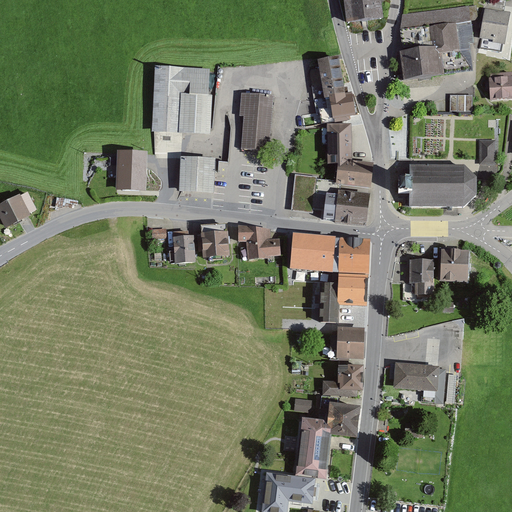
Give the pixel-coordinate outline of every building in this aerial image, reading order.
[(379,18),(377,0),(343,0),(346,23),(348,23),(348,22),(378,19),(380,19),(379,18)] [(466,42),(471,41),(468,21),(476,20),(474,6),(467,7),(402,15),(399,32),(401,48),(418,46),(418,52),(438,49),(441,75),(470,71),(466,42)] [(500,44),(501,41),(506,16),(500,15),(485,12),(480,37),(492,39),(491,43),(500,44)] [(400,80),(441,75),(438,49),(418,52),(396,55),(400,80)] [(274,79),(295,79),(295,60),(275,59),(274,79)] [(328,98),(342,96),(336,60),(318,63),(321,84),(310,86),(313,101),(324,99),(328,98)] [(152,131),(206,132),(208,71),(155,69),(154,79),(152,131)] [(489,100),(511,99),(511,83),(511,74),(510,74),(488,75),(489,100)] [(452,91),(452,109),(474,109),(475,91),(452,91)] [(239,150),(267,152),(272,97),(240,94),(239,100),(243,101),(239,150)] [(350,116),(352,116),(348,94),(342,96),(328,98),(324,99),(313,101),(315,113),(321,113),(322,124),(346,119),(345,117),(350,116)] [(339,164),(349,163),(348,126),(327,127),(328,164),(339,164)] [(493,160),(493,142),(479,142),(479,160),(493,160)] [(142,174),(142,155),(142,154),(117,154),(117,168),(122,168),(121,190),(137,191),(138,174),(142,174)] [(180,191),(210,192),(211,162),(181,160),(180,191)] [(338,185),(367,188),(369,165),(353,163),(349,163),(339,164),(338,170),(337,169),(336,184),(338,185)] [(462,208),(474,197),(474,180),(462,168),(409,168),(408,180),(397,180),(397,194),(408,195),(408,207),(462,208)] [(321,222),(363,226),(366,197),(337,194),(338,185),(336,184),(315,182),(316,178),(296,176),(292,211),(312,213),(313,208),(322,209),(321,222)] [(26,215),(34,210),(25,194),(17,198),(0,206),(0,217),(4,226),(26,215)] [(226,256),(225,234),(224,226),(200,228),(201,242),(197,242),(197,252),(202,251),(202,258),(226,256)] [(270,257),(278,256),(277,241),(268,242),(268,238),(268,231),(237,227),(238,242),(247,242),(247,259),(266,257),(266,256),(270,255),(270,257)] [(174,263),(193,262),(191,238),(186,238),(186,233),(172,234),(174,263)] [(361,274),(365,274),(368,241),(293,233),(291,269),(306,271),(338,273),(361,274)] [(437,280),(464,282),(465,256),(451,255),(451,250),(443,250),(439,250),(437,280)] [(431,285),(432,263),(409,263),(409,284),(414,284),(414,295),(431,295),(431,285)] [(337,306),(363,307),(365,277),(360,277),(361,274),(338,273),(338,276),(338,284),(337,306)] [(336,323),(337,306),(338,284),(322,284),(321,322),(336,323)] [(337,357),(361,358),(362,332),(337,331),(337,336),(330,336),(329,360),(337,360),(337,357)] [(496,350),(495,333),(479,333),(479,350),(496,350)] [(420,402),(441,404),(443,371),(436,370),(436,369),(389,366),(388,379),(395,379),(394,387),(422,389),(421,397),(420,397),(420,402)] [(355,390),(359,390),(360,368),(337,367),(337,378),(340,378),(340,383),(322,383),(322,395),(355,397),(355,390)] [(457,399),(457,372),(449,372),(449,399),(457,399)] [(297,396),(296,408),(314,409),(314,396),(297,396)] [(329,434),(354,437),(357,409),(334,406),(335,399),(320,398),(318,422),(330,424),(329,434)] [(302,420),(295,477),(267,474),(262,511),(285,511),(287,500),(311,503),(315,477),(323,478),(329,434),(330,424),(318,422),(302,420)] [(405,435),(418,437),(422,427),(406,425),(405,435)]
